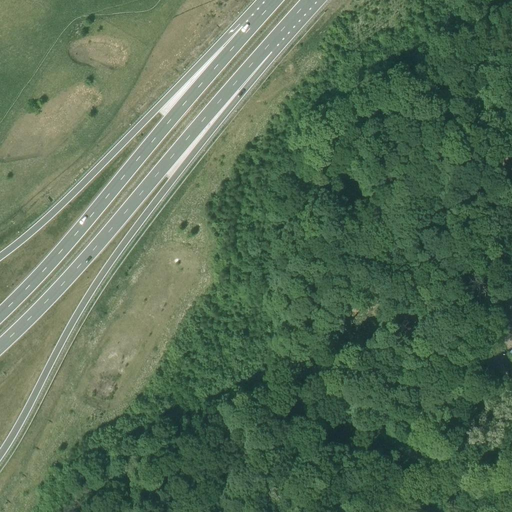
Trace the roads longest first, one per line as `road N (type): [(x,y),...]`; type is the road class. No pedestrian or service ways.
road 1 (trunk): [(0,453),(107,264),(308,3)]
road 2 (trunk): [(0,347),(308,3)]
road 3 (trunk): [(274,2),(0,314)]
road 4 (trunk): [(274,2),(0,256)]
